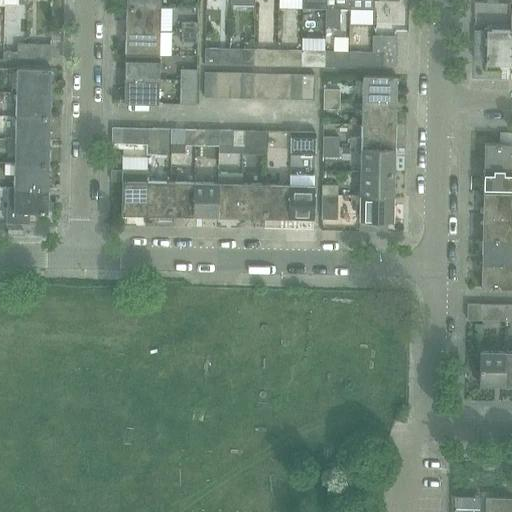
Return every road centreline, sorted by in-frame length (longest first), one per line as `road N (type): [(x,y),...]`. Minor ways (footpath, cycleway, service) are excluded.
road 1 (residential): [(435,265),(79,256)]
road 2 (residential): [(79,256),(84,0)]
road 3 (residential): [(511,431),(431,429),(435,265)]
road 4 (unknown): [(82,111),(286,117)]
road 5 (residential): [(435,265),(439,99)]
